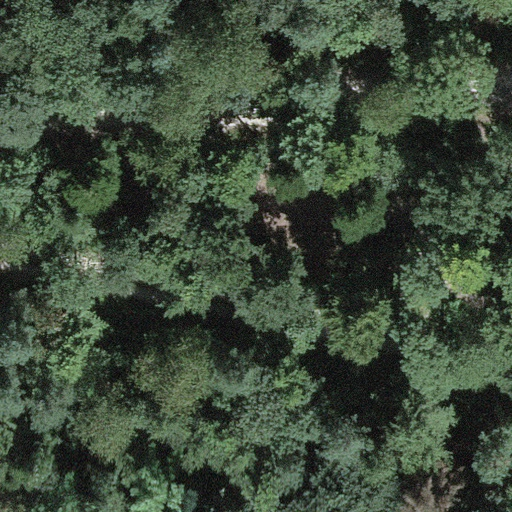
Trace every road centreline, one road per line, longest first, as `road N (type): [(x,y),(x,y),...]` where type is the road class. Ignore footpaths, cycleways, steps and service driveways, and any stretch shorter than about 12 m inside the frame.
road 1 (track): [(0,248),(511,358)]
road 2 (track): [(511,83),(0,114)]
